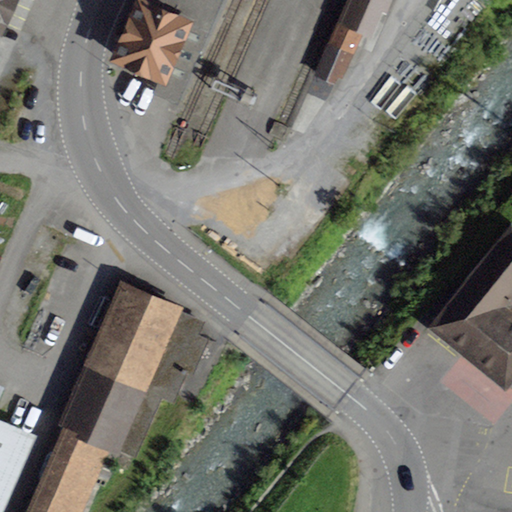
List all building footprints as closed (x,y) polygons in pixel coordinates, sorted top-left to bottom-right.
[(0,0),(0,19),(8,0),(0,0)] [(138,0),(130,18),(108,71),(155,92),(195,0),(138,0)] [(386,8),(389,0),(348,0),(311,85),(328,93),(338,71),(342,73),(373,3),(386,8)] [(511,223),(508,227),(510,228),(470,277),(468,275),(465,280),(467,281),(433,323),(432,321),(428,326),(432,329),(433,327),(503,383),(501,385),(505,388),(508,383),(506,381),(511,374),(511,223)] [(94,360),(66,425),(109,444),(135,455),(165,387),(177,392),(187,370),(192,373),(207,339),(189,331),(195,317),(126,287),(94,360)] [(0,470),(18,428),(0,420),(0,470)] [(78,511),(109,444),(66,425),(27,511),(78,511)]
